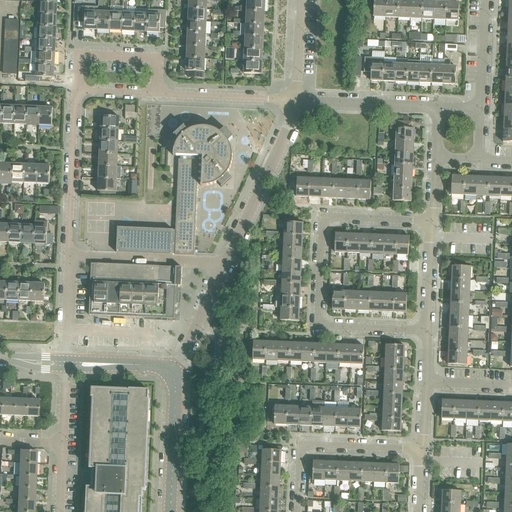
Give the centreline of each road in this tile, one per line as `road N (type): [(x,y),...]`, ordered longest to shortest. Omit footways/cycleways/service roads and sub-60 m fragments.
road 1 (residential): [(424,331),(317,326),(319,217),(431,222)]
road 2 (residential): [(168,373),(296,101)]
road 3 (residential): [(65,364),(76,91)]
road 4 (residential): [(296,511),(300,446),(419,450)]
road 5 (residential): [(76,91),(78,55),(158,59),(156,94)]
road 6 (residential): [(296,101),(438,109)]
road 7 (residential): [(170,511),(175,383),(168,373)]
road 8 (residential): [(156,94),(296,101)]
